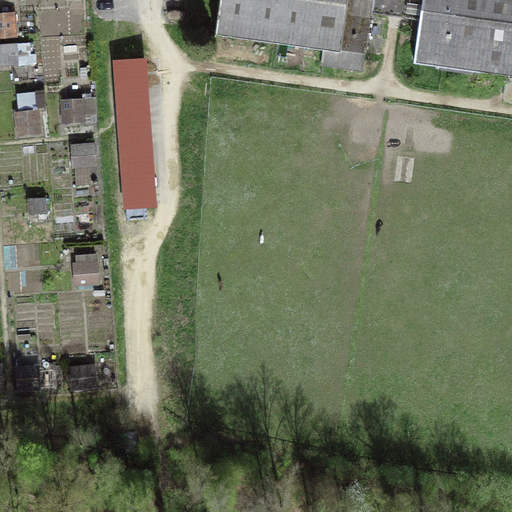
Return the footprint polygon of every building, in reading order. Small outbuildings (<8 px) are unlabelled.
[(332,53),(339,0),(216,0),(212,36),(332,53)] [(511,0),(419,0),(411,59),(511,73),(511,0)] [(0,36),(18,36),(16,10),(0,11),(0,36)] [(0,65),(19,65),(17,41),(0,41),(0,65)] [(147,56),(113,58),(123,208),(157,204),(147,56)] [(16,135),(42,132),(39,109),(46,108),(44,88),(34,89),(34,91),(16,93),(17,109),(14,110),(16,135)] [(60,98),(61,122),(97,120),(96,96),(60,98)] [(97,165),(95,140),(69,143),(71,167),(97,165)] [(73,284),(100,283),(98,259),(72,260),(73,284)] [(98,387),(96,362),(68,364),(71,389),(98,387)] [(41,390),(39,363),(13,365),(15,392),(41,390)] [(122,432),(123,454),(136,453),(135,431),(122,432)]
